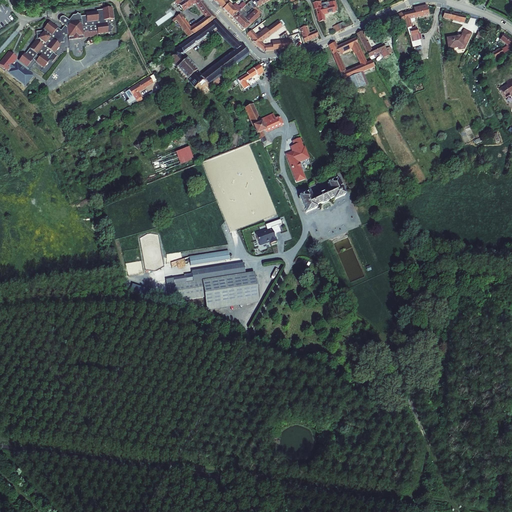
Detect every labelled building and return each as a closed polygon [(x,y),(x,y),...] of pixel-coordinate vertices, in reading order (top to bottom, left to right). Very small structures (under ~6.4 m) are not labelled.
[(194,1),(202,13),(208,9),(202,0),(181,0),(180,1),(178,0),(175,3),(177,5),(177,4),(177,6),(179,9),(181,9),(181,10),(194,1)] [(222,9),(231,18),(237,13),(227,1),(226,0),(219,5),(222,9)] [(239,0),(236,4),(240,10),(248,2),(251,0),(239,0)] [(255,0),(249,3),(252,8),(267,0),(255,0)] [(318,10),(322,22),(327,21),(325,15),(338,11),(338,8),(339,8),(337,0),(323,4),(322,1),(314,3),(317,11),(318,10)] [(416,11),(404,13),(406,19),(427,14),(426,8),(424,9),(424,6),(415,8),(416,11)] [(114,19),(112,8),(103,9),(97,10),(97,12),(95,12),(94,12),(86,13),(86,16),(81,16),(81,14),(79,14),(78,13),(76,14),(73,15),(69,20),(65,17),(61,22),(65,26),(63,28),(61,30),(50,22),(42,31),(39,31),(36,31),(37,37),(35,40),(36,40),(25,54),(24,53),(18,60),(29,69),(35,62),(43,68),(49,61),(48,59),(49,58),(51,54),(53,53),(54,54),(60,45),(59,45),(61,43),(64,42),(64,39),(65,37),(65,35),(67,35),(68,35),(69,40),(83,38),(83,33),(85,33),(85,32),(86,32),(87,31),(88,33),(97,32),(98,34),(112,33),(111,30),(114,27),(111,25),(111,23),(109,23),(109,20),(114,19)] [(231,18),(242,31),(258,17),(254,11),(243,20),(237,13),(231,18)] [(398,16),(392,19),(395,25),(399,23),(402,29),(408,26),(406,21),(403,11),(397,15),(398,16)] [(178,25),(187,36),(199,29),(215,17),(211,12),(205,17),(196,23),(190,27),(178,12),(170,18),(172,21),(174,20),(178,25)] [(460,16),(444,12),(443,18),(460,22),(459,22),(464,23),(466,17),(461,15),(460,16)] [(202,80),(207,85),(217,78),(249,52),(229,34),(224,39),(235,50),(200,76),(196,71),(186,59),(185,59),(181,55),(215,30),(220,36),(226,31),(216,19),(165,56),(175,68),(185,80),(186,79),(193,88),(202,80)] [(169,24),(173,29),(178,25),(174,20),(172,21),(169,24)] [(411,20),(406,21),(408,26),(408,28),(410,28),(411,35),(419,34),(417,27),(412,27),(411,20)] [(251,41),(259,48),(261,45),(259,42),(275,30),(281,26),(278,21),(276,22),(275,21),(272,23),(273,24),(266,29),(265,28),(255,36),(250,30),(246,33),(252,40),(251,41)] [(332,27),(335,32),(345,28),(343,22),(332,27)] [(275,30),(278,36),(280,34),(285,32),(281,26),(275,30)] [(299,28),(301,36),(308,34),(306,26),(299,28)] [(472,33),(465,29),(462,36),(457,37),(457,35),(449,36),(449,38),(447,38),(449,48),(460,47),(460,48),(465,48),(472,33)] [(301,36),(304,42),(317,36),(315,31),(308,34),(301,36)] [(362,31),(357,33),(369,58),(373,56),(374,59),(382,55),(381,53),(389,49),(387,44),(371,51),(362,31)] [(266,47),(263,51),(291,48),(290,38),(288,39),(285,32),(280,34),(284,41),(277,42),(277,43),(269,44),(270,47),(266,47)] [(489,54),(492,60),(502,55),(511,51),(511,49),(511,41),(504,35),(500,39),(511,48),(508,50),(507,49),(506,49),(505,47),(499,50),(499,49),(489,54)] [(334,42),(328,45),(333,57),(340,54),(344,52),(343,50),(353,45),(362,64),(347,70),(341,58),(335,61),(343,79),(363,72),(375,68),(371,61),(366,63),(355,38),(336,46),(334,42)] [(29,69),(18,60),(18,61),(17,60),(17,59),(9,52),(0,62),(0,65),(9,73),(8,73),(25,87),(34,76),(28,71),(29,70),(29,69)] [(54,54),(53,53),(51,54),(49,58),(48,59),(49,61),(52,63),(58,57),(54,54)] [(237,80),(242,88),(248,85),(245,79),(256,73),(257,74),(262,71),(258,64),(246,72),(247,74),(237,80)] [(150,78),(136,86),(140,92),(154,83),(150,78)] [(217,78),(207,85),(197,93),(201,96),(220,81),(217,78)] [(511,79),(511,78),(507,81),(508,83),(504,85),(504,84),(500,86),(506,98),(511,94),(511,79)] [(202,80),(193,88),(197,93),(207,85),(202,80)] [(127,90),(135,103),(140,99),(137,94),(140,92),(136,86),(127,90)] [(480,103),(484,101),(479,90),(474,92),(480,103)] [(225,104),(228,109),(235,105),(233,99),(225,104)] [(245,113),(251,127),(259,123),(258,120),(251,105),(243,109),(245,113)] [(251,127),(258,140),(260,140),(263,147),(270,144),(265,133),(282,126),(278,118),(275,119),(272,114),(258,120),(259,123),(251,127)] [(83,125),(76,128),(79,134),(86,130),(83,125)] [(188,146),(175,152),(180,165),(194,159),(188,146)] [(295,152),(286,155),(296,182),(305,179),(295,152)] [(298,196),(305,213),(315,208),(314,205),(319,203),(321,204),(327,202),(328,199),(333,197),(334,201),(345,196),(338,179),(327,184),(329,190),(311,197),(308,192),(298,196)] [(280,220),(265,223),(266,229),(254,231),(257,246),(277,241),(275,233),(280,232),(278,224),(281,223),(280,220)] [(227,252),(189,258),(190,266),(228,260),(227,252)] [(173,278),(174,284),(192,281),(193,282),(200,281),(244,274),(243,265),(191,273),(191,274),(184,275),(185,276),(173,278)] [(258,304),(253,273),(244,274),(200,281),(203,298),(205,313),(258,304)] [(203,298),(200,281),(193,282),(192,281),(174,284),(176,303),(203,298)] [(151,299),(154,291),(132,284),(129,291),(151,299)]
